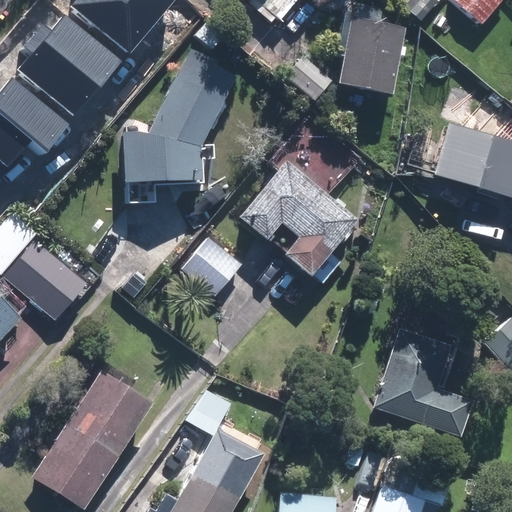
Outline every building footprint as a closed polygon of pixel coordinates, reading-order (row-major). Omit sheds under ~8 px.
[(252,0),(278,21),(295,0),(252,0)] [(423,17),(434,5),(428,0),(409,0),(407,3),(423,17)] [(476,28),(500,0),(447,0),(446,2),(476,28)] [(329,88),(383,100),(399,29),(345,17),(329,88)] [(37,25),(0,67),(0,77),(74,142),(117,93),(112,89),(136,61),(100,30),(75,58),(37,25)] [(193,153),(232,76),(186,52),(142,138),(131,135),(117,135),(116,187),(122,187),(122,207),(149,207),(149,187),(193,187),(193,153)] [(327,84),(296,59),(280,79),(310,104),(327,84)] [(511,148),(442,127),(426,180),(511,206),(511,148)] [(350,224),(279,165),(231,222),(258,245),(272,229),(288,242),(274,259),(301,282),(350,224)] [(237,267),(205,240),(178,272),(210,299),(237,267)] [(30,244),(0,278),(0,279),(50,324),(81,288),(30,244)] [(0,335),(11,323),(0,312),(0,335)] [(511,324),(507,319),(479,344),(506,374),(511,368),(511,324)] [(444,345),(395,328),(366,409),(453,439),(466,402),(429,389),(444,345)] [(74,511),(78,511),(143,407),(90,375),(25,481),(74,511)] [(165,511),(224,511),(237,488),(192,464),(165,511)] [(415,511),(419,500),(375,487),(366,511),(415,511)] [(321,511),(323,498),(269,494),(267,511),(321,511)]
